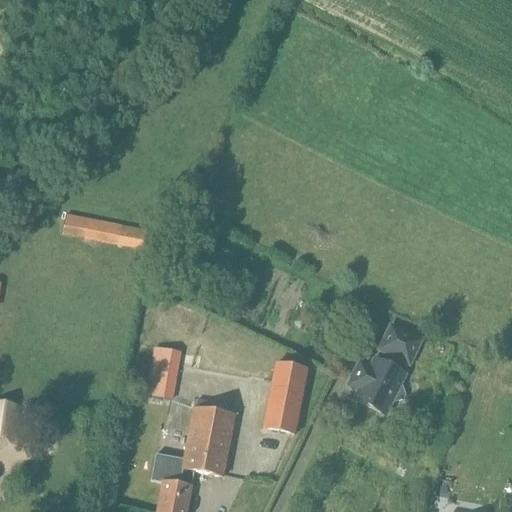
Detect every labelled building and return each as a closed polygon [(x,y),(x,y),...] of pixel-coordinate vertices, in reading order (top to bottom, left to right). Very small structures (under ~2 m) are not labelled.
[(141,251),(145,232),(64,216),(60,235),(141,251)] [(408,366),(420,343),(390,329),(379,352),(386,356),(381,366),(373,363),(370,370),(359,365),(350,383),(361,389),(354,402),(384,416),(385,415),(381,413),(386,403),(389,405),(390,405),(402,401),(404,397),(400,384),(399,384),(396,382),(399,375),(391,371),(397,360),(408,366)] [(171,401),(180,358),(151,353),(143,396),(171,401)] [(292,437),(305,374),(273,368),(261,431),(292,437)] [(0,438),(10,439),(14,408),(0,406),(0,438)] [(223,480),(235,418),(192,410),(180,472),(181,472),(179,488),(162,485),(157,511),(184,511),(190,490),(193,475),(223,480)]
